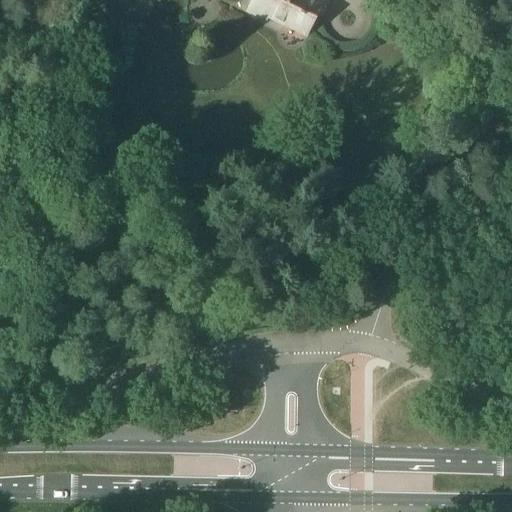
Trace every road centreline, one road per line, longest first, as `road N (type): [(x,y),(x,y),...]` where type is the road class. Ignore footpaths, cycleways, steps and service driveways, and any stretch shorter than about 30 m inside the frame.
road 1 (unclassified): [(0,395),(99,385),(291,343)]
road 2 (unclassified): [(364,346),(397,265),(511,98)]
road 3 (primary): [(271,451),(0,446)]
road 4 (primary): [(0,496),(271,499)]
road 5 (primary): [(310,500),(511,499)]
road 6 (primary): [(511,457),(311,451)]
road 7 (unclassified): [(511,403),(364,346)]
